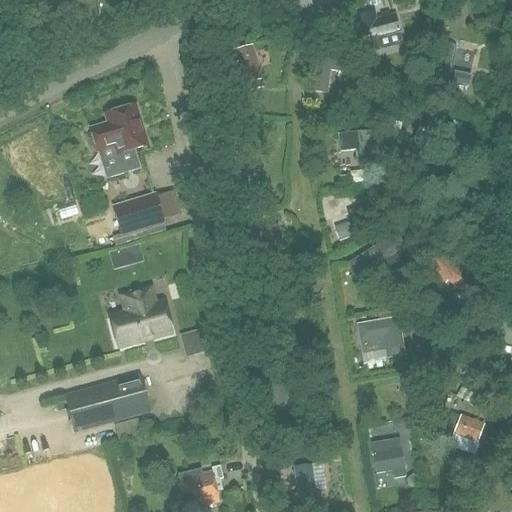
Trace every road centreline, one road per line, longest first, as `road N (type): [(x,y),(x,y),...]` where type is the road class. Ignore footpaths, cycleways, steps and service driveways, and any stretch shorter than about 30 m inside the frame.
road 1 (unclassified): [(259,511),(197,265),(179,128),(156,35)]
road 2 (unclassified): [(0,111),(156,35)]
